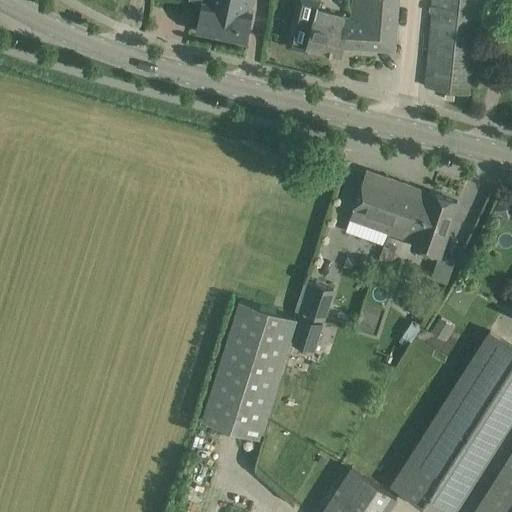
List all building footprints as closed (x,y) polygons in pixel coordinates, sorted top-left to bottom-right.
[(247,42),(251,22),(253,12),(247,10),(249,0),(210,0),(210,3),(202,1),(196,31),(247,42)] [(316,10),(313,23),(293,18),(286,45),(306,50),(307,46),(341,55),(344,42),(372,44),(371,49),(394,51),(398,0),(354,0),(352,18),(345,17),(316,10)] [(433,12),(425,86),(474,93),(481,18),(480,18),(481,0),(432,0),(431,12),(433,12)] [(439,254),(451,220),(457,201),(431,192),(431,193),(365,170),(349,216),(414,240),(412,245),(439,254)] [(446,283),(454,260),(438,254),(430,278),(446,283)] [(334,289),(304,280),(294,310),(325,320),(334,289)] [(261,437),(298,318),(240,300),(202,419),(261,437)] [(301,316),(292,343),(315,350),(324,323),(301,316)] [(439,317),(431,331),(443,338),(451,324),(439,317)] [(434,511),(451,511),(511,418),(511,345),(490,331),(391,484),(434,511)] [(511,511),(511,450),(472,511),(511,511)] [(321,511),(389,511),(398,498),(350,468),(321,511)]
